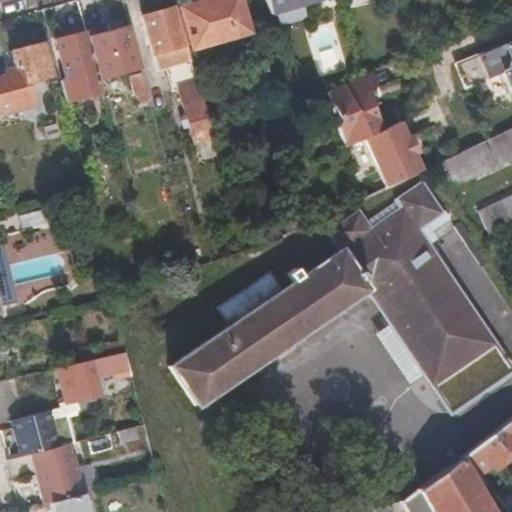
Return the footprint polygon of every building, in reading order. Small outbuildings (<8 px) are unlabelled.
[(196,59),(179,0),(172,0),(148,7),(163,60),(182,54),(189,81),(196,79),(198,87),(184,90),(196,131),(214,125),(196,59)] [(184,0),(195,40),(253,25),(246,0),(184,0)] [(267,0),(271,14),(318,0),(267,0)] [(142,63),(132,21),(89,32),(100,73),(142,63)] [(89,32),(87,26),(60,33),(70,70),(61,72),(67,94),(103,86),(100,73),(89,32)] [(14,45),(19,66),(28,101),(37,99),(31,77),(52,71),(43,37),(14,45)] [(511,40),(457,65),(468,88),(479,83),(500,73),(506,70),(511,83),(511,40)] [(0,108),(28,101),(19,66),(0,70),(0,108)] [(344,139),(363,130),(382,121),(374,102),(367,87),(374,84),(376,77),(371,66),(363,70),(327,86),(338,111),(333,113),(344,139)] [(151,95),(144,68),(138,69),(145,97),(151,95)] [(498,125),(511,118),(511,97),(500,73),(479,83),(498,125)] [(380,99),(374,84),(367,87),(374,102),(380,99)] [(384,177),(420,161),(412,144),(416,142),(409,127),(406,129),(398,114),(382,121),(363,130),(384,177)] [(55,117),(43,119),(47,134),(58,131),(55,117)] [(443,150),(456,176),(511,149),(511,118),(498,125),(458,143),(443,150)] [(456,176),(443,150),(434,154),(448,180),(456,176)] [(418,224),(443,206),(423,178),(398,195),(404,204),(373,225),(366,216),(361,207),(330,227),(342,244),(280,286),(267,269),(215,304),(227,321),(166,361),(193,403),(233,376),(366,286),(432,381),(497,339),(446,265),(453,260),(437,237),(430,241),(418,224)] [(511,187),(495,196),(472,206),(484,229),(506,219),(511,215),(511,187)] [(398,195),(366,216),(373,225),(404,204),(398,195)] [(447,213),(443,206),(418,224),(430,241),(437,237),(429,225),(447,213)] [(128,372),(124,354),(58,368),(67,403),(98,396),(95,380),(128,372)] [(0,423),(23,417),(14,378),(0,381),(0,423)] [(67,403),(60,404),(60,406),(61,409),(50,412),(51,418),(60,417),(76,412),(73,402),(67,403)] [(0,433),(6,461),(58,447),(51,418),(50,412),(0,424),(0,433)] [(511,412),(412,483),(428,511),(491,511),(471,477),(482,469),(486,474),(511,453),(511,412)] [(132,422),(115,426),(118,438),(136,434),(132,422)] [(49,503),(83,494),(77,467),(71,444),(58,447),(6,461),(10,478),(33,472),(41,504),(49,503)] [(91,464),(77,467),(83,494),(85,494),(98,490),(91,464)] [(89,511),(85,494),(83,494),(49,503),(51,511),(89,511)]
